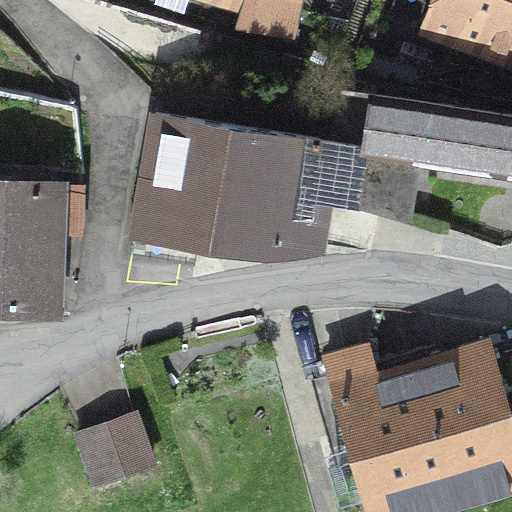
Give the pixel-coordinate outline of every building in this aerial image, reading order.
[(235,0),(253,5),(246,28),(285,33),(292,0),(235,0)] [(347,21),(355,0),(301,0),(300,11),(347,21)] [(444,32),(511,55),(511,0),(433,0),(432,0),(372,0),(355,47),(429,73),(444,32)] [(328,139),(366,145),(357,204),(409,219),(418,159),(511,173),(511,113),(342,89),(328,139)] [(366,145),(328,139),(155,111),(134,238),(198,247),(200,233),(267,244),(305,245),(313,197),(357,204),(366,145)] [(79,231),(80,185),(0,180),(0,307),(55,309),(57,230),(79,231)] [(367,345),(325,357),(369,511),(371,511),(511,471),(511,421),(489,343),(376,376),(367,345)] [(135,413),(78,433),(95,480),(151,460),(135,413)]
